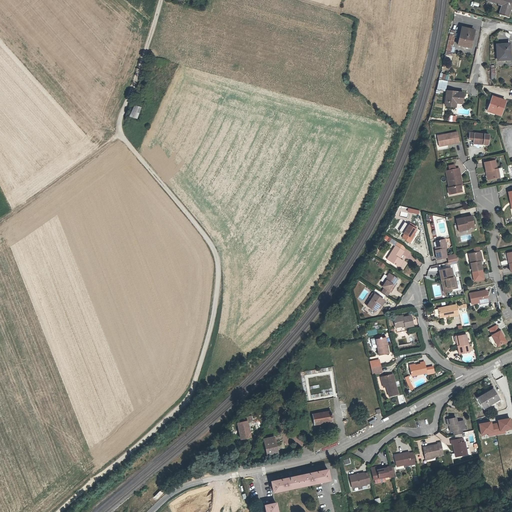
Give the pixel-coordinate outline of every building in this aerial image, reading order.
[(505,4),(492,0),(486,0),(501,5),(498,14),(501,15),(505,4)] [(511,0),(492,0),(505,4),(501,15),(508,18),(511,9),(511,0)] [(470,48),(473,37),(471,36),(473,30),(462,28),(458,45),(470,48)] [(510,59),(509,44),(497,45),(498,60),(510,59)] [(439,80),(437,89),(439,89),(440,89),(445,90),(447,81),(439,80)] [(463,100),(463,93),(447,91),(445,106),(455,107),(456,103),(456,99),(463,100)] [(501,116),(505,101),(494,97),(491,104),(490,104),(488,110),(496,113),(495,114),(501,116)] [(133,104),(129,116),(137,119),(141,107),(133,104)] [(459,143),(457,132),(437,136),(439,144),(447,143),(448,145),(459,143)] [(489,135),(470,133),(469,139),(474,140),(478,140),(478,144),(488,145),(489,135)] [(497,169),(495,160),(486,162),(484,163),(486,172),(488,171),(490,180),(499,178),(498,169),(497,169)] [(460,185),(458,176),(460,175),(459,168),(446,171),(449,188),(451,188),(452,194),(462,192),(461,185),(460,185)] [(456,219),(459,232),(468,230),(468,229),(468,227),(474,226),(472,216),(456,219)] [(409,225),(403,234),(404,234),(402,238),(410,243),(412,239),(411,238),(414,234),(416,230),(412,227),(409,225)] [(396,246),(403,251),(405,248),(392,239),(390,242),(396,246)] [(446,258),(445,249),(446,248),(444,239),(436,241),(437,247),(437,250),(435,250),(437,260),(446,258)] [(399,258),(404,251),(403,251),(396,246),(387,259),(399,267),(403,261),(399,258)] [(482,270),(480,262),(482,261),(480,252),(471,254),(473,263),(470,263),(472,272),(482,270)] [(457,261),(456,255),(448,256),(449,263),(457,261)] [(457,288),(455,277),(453,278),(451,268),(439,270),(441,280),(445,280),(447,290),(451,289),(457,288)] [(389,273),(381,286),(383,288),(390,292),(391,292),(393,289),(392,288),(396,282),(398,279),(389,273)] [(451,289),(447,290),(445,280),(441,280),(444,292),(451,291),(451,289)] [(387,296),(390,292),(383,288),(381,292),(387,296)] [(488,301),(486,290),(469,294),(471,304),(479,303),(488,301)] [(367,306),(375,312),(378,308),(380,305),(381,306),(384,301),(376,295),(373,300),(372,299),(369,303),(367,302),(365,305),(367,306)] [(458,315),(456,305),(438,308),(439,316),(449,314),(449,316),(449,317),(458,315)] [(413,326),(411,316),(403,317),(403,315),(393,317),(395,327),(396,333),(406,331),(405,327),(413,326)] [(496,325),(489,329),(492,335),(498,347),(506,342),(500,331),(499,331),(496,325)] [(457,345),(459,354),(470,352),(466,334),(457,336),(459,345),(457,345)] [(377,346),(379,355),(389,353),(385,336),(381,337),(376,338),(375,338),(375,339),(377,346)] [(427,373),(424,362),(420,363),(420,364),(410,366),(411,376),(427,373)] [(382,372),(380,366),(371,368),(373,374),(382,372)] [(389,397),(398,394),(393,374),(382,377),(385,385),(386,385),(386,387),(389,397)] [(483,409),(499,399),(493,389),(477,398),(483,409)] [(314,425),(333,421),(331,411),(312,415),(314,425)] [(237,423),(241,439),(250,437),(247,421),(252,420),(251,416),(242,418),(243,422),(237,423)] [(465,427),(463,420),(457,422),(456,417),(447,419),(448,426),(450,425),(450,427),(451,432),(453,431),(454,435),(462,433),(462,431),(461,429),(465,428),(465,427)] [(277,453),(273,437),(264,439),(267,455),(277,453)] [(466,455),(464,447),(466,446),(465,442),(463,442),(463,438),(451,441),(452,445),(453,445),(454,451),(455,451),(457,457),(466,455)] [(440,454),(443,453),(441,443),(437,443),(437,444),(423,447),(425,458),(433,457),(440,455),(440,454)] [(415,464),(413,453),(409,453),(409,452),(394,455),(396,467),(404,465),(411,463),(411,465),(415,464)] [(392,468),(391,466),(387,467),(387,468),(376,470),(372,471),(373,479),(384,477),(389,476),(389,475),(393,474),(392,468)] [(301,486),(330,480),(328,470),(300,476),(271,482),(274,492),(301,486)] [(370,481),(368,473),(364,473),(349,476),(352,488),(359,486),(359,485),(366,483),(366,482),(370,481)] [(156,499),(163,492),(160,490),(153,497),(156,499)] [(277,511),(276,503),(265,506),(266,511),(277,511)]
